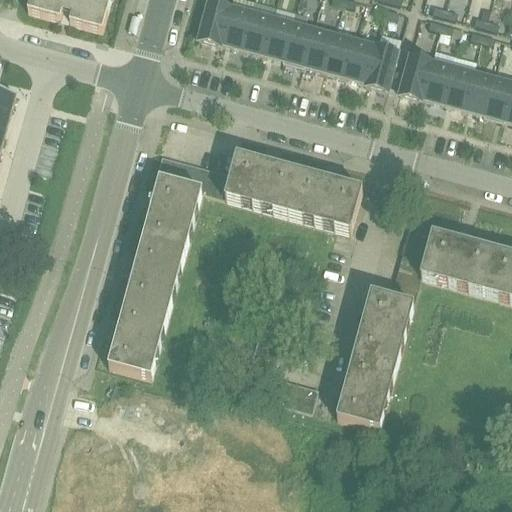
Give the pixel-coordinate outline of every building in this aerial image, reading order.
[(31,0),(27,17),(60,26),(60,25),(69,27),(69,29),(102,37),(112,0),(31,0)] [(334,0),(333,0),(332,7),(343,11),(345,3),(334,0)] [(393,0),(390,0),(389,7),(400,10),(403,3),(393,0)] [(345,3),(343,11),(355,14),(357,6),(345,3)] [(209,6),(209,7),(205,19),(202,19),(198,31),(202,32),(198,45),(221,52),(222,49),(221,49),(231,12),(209,6)] [(375,11),(373,19),(385,22),(387,14),(375,11)] [(434,11),(432,19),(444,22),(446,15),(434,11)] [(221,49),(222,49),(242,55),(252,18),(231,12),(221,49)] [(387,14),(385,22),(396,25),(399,17),(387,14)] [(446,15),(444,22),(455,25),(458,18),(446,15)] [(272,24),(252,18),(242,55),(262,60),(272,24)] [(476,23),(474,30),(486,34),(488,26),(476,23)] [(272,24),(262,60),(283,66),(293,29),(272,24)] [(430,26),(428,34),(440,37),(442,29),(430,26)] [(488,26),(486,34),(497,37),(499,29),(488,26)] [(314,35),(314,34),(294,29),(283,68),(285,68),(286,66),(302,70),(301,73),(304,73),(304,71),(314,35)] [(442,29),(440,37),(451,40),(454,32),(442,29)] [(314,34),(314,35),(304,71),(325,77),(335,40),(314,34)] [(440,37),(438,45),(448,48),(451,40),(440,37)] [(472,37),(470,45),(482,48),(484,41),(472,37)] [(325,77),(346,82),(356,46),(335,40),(325,77)] [(484,41),(482,48),(493,51),(495,44),(484,41)] [(367,88),(377,52),(356,46),(346,82),(366,88),(367,88)] [(377,52),(367,88),(366,88),(365,90),(388,96),(399,57),(377,51),(377,52)] [(399,100),(422,106),(422,104),(432,67),(410,61),(399,100)] [(422,104),(442,109),(452,73),(432,67),(422,104)] [(452,73),(442,109),(463,115),(473,78),(452,73)] [(463,115),(484,121),(494,84),(473,78),(463,115)] [(511,88),(494,83),(494,84),(484,121),(484,122),(486,123),(487,121),(503,125),(502,127),(505,128),(505,126),(511,100),(511,88)] [(0,95),(0,115),(10,118),(16,100),(0,95)] [(0,115),(0,135),(4,137),(10,118),(0,115)] [(156,186),(159,187),(160,185),(167,188),(173,165),(162,161),(156,186)] [(231,180),(225,204),(224,205),(288,222),(300,179),(236,161),(231,180)] [(185,168),(173,165),(167,188),(179,191),(185,168)] [(196,171),(185,168),(179,191),(190,194),(196,171)] [(208,174),(196,171),(190,194),(202,197),(208,174)] [(202,197),(203,198),(214,201),(221,177),(208,174),(202,197)] [(214,201),(225,204),(231,180),(221,177),(214,201)] [(363,196),(300,179),(288,222),(351,240),(363,196)] [(160,185),(159,187),(150,222),(143,248),(186,260),(203,198),(202,197),(190,194),(179,191),(167,188),(160,185)] [(432,241),(408,234),(405,246),(429,253),(432,241)] [(432,240),(432,241),(429,253),(426,264),(422,276),(420,283),(483,300),(495,257),(432,240)] [(405,246),(402,258),(426,264),(429,253),(405,246)] [(143,248),(133,283),(125,311),(169,323),(186,260),(143,248)] [(511,261),(495,257),(483,300),(511,308),(511,261)] [(402,258),(399,270),(422,276),(426,264),(402,258)] [(419,288),(420,283),(422,276),(399,270),(396,281),(419,288)] [(416,300),(419,288),(396,281),(393,293),(416,300)] [(393,293),(391,304),(414,311),(416,300),(393,293)] [(414,311),(391,304),(371,299),(354,362),(398,374),(415,311),(414,311)] [(125,311),(116,348),(108,374),(152,385),(169,323),(125,311)] [(279,360),(282,350),(283,348),(258,341),(255,354),(279,360)] [(276,372),(279,360),(255,354),(252,366),(276,372)] [(354,362),(344,397),(337,426),(380,438),(398,374),(354,362)] [(273,382),(276,372),(252,366),(249,377),(272,383),(271,383),(272,383),(272,382),(273,382)] [(283,385),(273,382),(272,382),(272,383),(271,383),(265,406),(277,409),(283,385)] [(295,388),(283,385),(277,409),(288,412),(295,388)] [(306,391),(295,388),(288,412),(300,415),(306,391)] [(319,395),(306,391),(300,415),(312,419),(319,395)]
